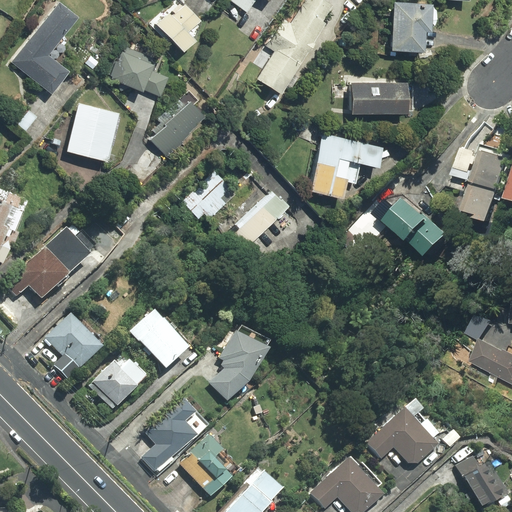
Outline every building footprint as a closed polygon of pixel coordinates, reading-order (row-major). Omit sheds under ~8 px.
[(231,0),(247,12),(255,0),(231,0)] [(277,51),(259,79),(282,93),(326,23),(323,21),(333,6),(323,0),(305,0),(291,23),(284,19),(267,45),(277,51)] [(44,58),(75,18),(55,2),(6,64),(44,95),(62,73),(44,58)] [(395,3),(393,50),(425,52),(427,32),(432,32),(433,5),(395,3)] [(198,24),(201,21),(185,4),(183,7),(180,4),(173,11),(175,13),(172,16),(170,13),(157,24),(185,52),(197,41),(194,39),(199,26),(198,24)] [(154,98),(162,80),(142,71),(144,66),(131,60),(134,52),(123,47),(120,54),(114,52),(102,80),(132,94),(134,89),(154,98)] [(353,115),(409,114),(409,109),(412,109),(412,86),(408,86),(408,84),(353,84),(353,115)] [(150,134),(144,140),(161,156),(175,142),(180,146),(209,118),(182,90),(151,120),(155,123),(147,131),(150,134)] [(109,112),(71,104),(60,154),(98,163),(109,112)] [(384,148),(323,134),(310,192),(344,199),(348,182),(356,184),(360,163),(379,167),(384,148)] [(477,149),(468,180),(495,189),(504,158),(477,149)] [(511,168),(503,197),(511,200),(511,168)] [(208,172),(173,202),(194,226),(229,197),(208,172)] [(484,222),(495,189),(468,180),(459,209),(474,214),(473,218),(484,222)] [(260,183),(214,223),(237,248),(281,206),(260,183)] [(0,245),(5,231),(10,233),(13,225),(17,227),(27,197),(0,187),(0,245)] [(387,197),(373,213),(422,256),(444,232),(420,211),(422,209),(403,194),(387,197)] [(58,232),(2,287),(13,299),(21,291),(32,303),(82,257),(58,232)] [(155,325),(145,314),(122,336),(156,372),(183,347),(159,321),(155,325)] [(474,314),(464,333),(477,340),(488,321),(474,314)] [(62,317),(39,341),(58,359),(48,368),(62,382),(94,350),(62,317)] [(232,331),(228,337),(226,336),(212,361),(217,363),(214,369),(217,370),(203,385),(222,403),(239,386),(260,346),(232,331)] [(511,381),(511,346),(508,345),(506,350),(502,348),(501,350),(478,340),(468,361),(511,381)] [(116,355),(82,389),(106,413),(140,379),(116,355)] [(409,400),(362,445),(376,461),(388,451),(403,467),(412,467),(433,447),(427,441),(433,434),(415,415),(419,410),(409,400)] [(176,401),(139,435),(151,447),(136,462),(149,476),(190,437),(177,424),(188,414),(176,401)] [(448,432),(437,442),(445,450),(455,439),(448,432)] [(235,470),(203,437),(174,466),(172,464),(168,469),(176,477),(180,474),(204,501),(235,470)] [(360,511),(377,497),(371,491),(376,486),(357,465),(353,468),(345,458),(343,460),(305,496),(321,511),(332,501),(342,511),(360,511)] [(468,460),(451,469),(458,482),(453,484),(468,511),(474,511),(503,497),(485,465),(474,471),(468,460)] [(255,471),(216,511),(255,511),(276,490),(255,471)]
